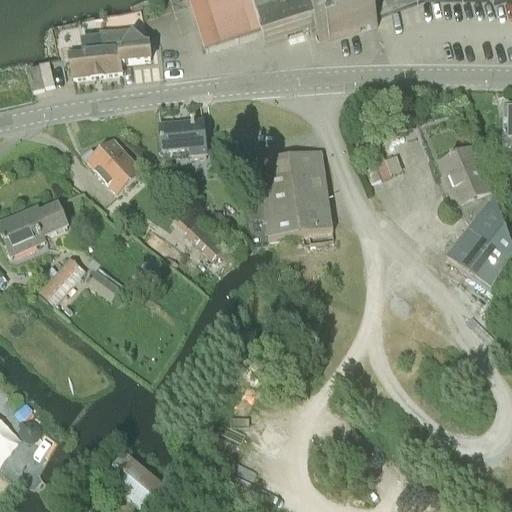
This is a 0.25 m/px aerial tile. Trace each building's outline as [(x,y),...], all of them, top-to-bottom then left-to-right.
[(511,0),(187,0),(198,32),(206,56),(262,39),(265,49),(316,32),(319,43),(329,40),(330,44),(378,29),(375,22),(423,5),(493,4),(494,8),(511,2),(511,0)] [(124,37),(100,40),(102,56),(118,54),(121,69),(149,65),(147,51),(147,47),(131,36),(124,37)] [(82,57),(69,58),(70,64),(72,83),(74,83),(122,77),(121,69),(118,54),(102,56),(100,40),(80,43),(82,57)] [(27,76),(30,86),(33,98),(45,94),(45,93),(55,90),(50,69),(39,72),(39,73),(27,76)] [(373,124),(352,130),(358,156),(380,151),(373,124)] [(191,162),(206,161),(202,125),(159,130),(163,159),(190,156),(191,162)] [(117,200),(143,177),(113,143),(95,158),(91,153),(83,160),(117,200)] [(446,263),(491,294),(500,280),(511,287),(511,251),(494,201),(473,151),(440,165),(446,181),(449,180),(455,195),(449,197),(456,213),(459,211),(466,227),(471,230),(446,263)] [(269,245),(303,240),(304,249),(333,245),(332,236),(333,236),(322,157),(256,166),(269,245)] [(362,164),(370,187),(380,183),(372,160),(362,164)] [(259,187),(256,166),(245,168),(248,188),(259,187)] [(43,242),(67,232),(58,209),(22,224),(20,219),(0,227),(0,234),(11,261),(45,247),(43,242)] [(225,251),(196,224),(183,238),(212,264),(225,251)] [(69,262),(38,298),(55,312),(86,276),(69,262)] [(96,275),(86,289),(110,307),(120,292),(96,275)] [(140,511),(159,511),(172,496),(126,457),(105,482),(140,511)]
